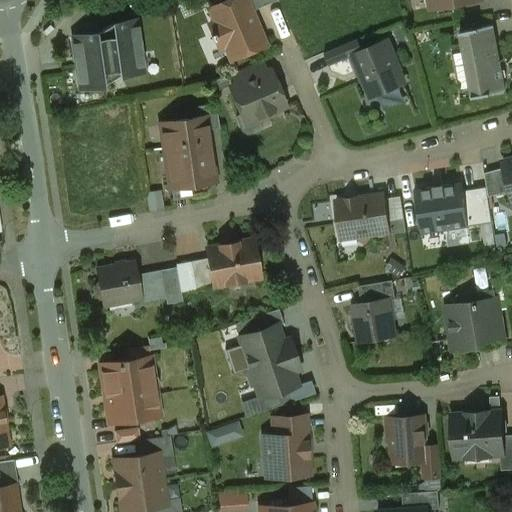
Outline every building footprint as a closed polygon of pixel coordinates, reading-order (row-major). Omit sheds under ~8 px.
[(231,0),(209,10),(215,25),(210,27),(213,35),(210,36),(212,40),(215,39),(218,47),(223,44),(230,59),(265,44),(252,11),(246,0),(231,0)] [(277,0),(246,0),(252,11),(278,0),(277,0)] [(429,0),(431,9),(481,0),(429,0)] [(113,24),(96,34),(73,38),(81,88),(103,85),(120,75),(143,72),(135,21),(113,24)] [(493,26),(482,28),(460,32),(473,98),(494,94),(494,93),(505,91),(502,78),(506,77),(505,70),(502,71),(498,52),(493,26)] [(357,39),(324,53),(330,67),(352,57),(363,53),(362,51),(357,39)] [(388,41),(362,51),(363,53),(352,57),(357,70),(359,70),(371,97),(404,83),(398,69),(400,69),(388,41)] [(262,61),(230,74),(235,84),(266,71),(262,61)] [(266,71),(235,84),(238,91),(232,94),(243,118),(255,113),(259,121),(275,114),(274,112),(286,106),(279,89),(274,91),(266,71)] [(216,104),(195,107),(198,118),(205,117),(207,130),(219,129),(216,104)] [(198,118),(161,124),(171,188),(214,181),(207,130),(205,117),(198,118)] [(511,159),(503,162),(504,168),(510,191),(511,198),(511,159)] [(504,168),(485,173),(488,197),(510,191),(504,168)] [(462,184),(416,191),(423,235),(469,228),(463,190),(462,184)] [(463,190),(469,228),(492,224),(487,187),(463,190)] [(383,195),(336,202),(342,238),(357,236),(365,242),(371,234),(387,232),(389,231),(384,199),(383,195)] [(401,197),(384,199),(389,231),(387,232),(388,235),(407,232),(404,218),(404,219),(401,197)] [(237,243),(220,246),(220,247),(207,249),(208,258),(214,286),(227,284),(243,281),(259,277),(252,240),(237,243)] [(208,258),(190,262),(195,290),(214,286),(208,258)] [(134,263),(96,270),(99,284),(98,284),(94,289),(95,296),(100,299),(102,299),(103,306),(141,298),(137,276),(134,263)] [(160,271),(137,276),(141,298),(141,302),(165,297),(160,271)] [(505,278),(492,280),(494,291),(495,291),(498,311),(510,309),(505,278)] [(393,281),(359,286),(362,304),(387,300),(388,301),(396,299),(393,281)] [(494,291),(475,294),(475,298),(458,301),(458,305),(447,306),(455,351),(503,343),(498,311),(495,291),(494,291)] [(362,304),(354,306),(360,342),(394,336),(388,301),(387,300),(362,304)] [(278,309),(250,319),(255,332),(277,325),(277,326),(283,324),(278,309)] [(255,332),(239,337),(250,368),(245,370),(251,386),(255,385),(260,398),(288,388),(297,385),(291,366),(297,364),(290,344),(284,347),(277,326),(277,325),(255,332)] [(149,346),(125,349),(127,361),(150,357),(149,346)] [(127,361),(100,365),(109,422),(141,417),(141,414),(156,412),(157,415),(159,415),(156,392),(150,393),(147,378),(153,377),(150,357),(127,361)] [(288,388),(260,398),(264,411),(292,402),(288,388)] [(501,410),(451,414),(454,459),(503,456),(504,456),(503,436),(501,410)] [(304,416),(274,418),(275,435),(305,433),(304,416)] [(423,417),(386,419),(388,440),(392,440),(393,457),(407,456),(408,462),(424,461),(426,461),(425,447),(423,417)] [(138,428),(114,431),(116,444),(140,440),(138,428)] [(275,435),(264,436),(266,460),(272,460),(273,477),(309,474),(306,433),(305,433),(275,435)] [(511,435),(503,436),(504,456),(503,456),(504,470),(511,469),(511,435)] [(439,446),(425,447),(426,461),(424,461),(425,479),(441,478),(439,446)] [(158,453),(114,460),(118,486),(162,479),(158,453)] [(13,460),(0,461),(0,487),(13,485),(14,487),(18,486),(13,460)] [(162,479),(118,486),(122,511),(166,505),(162,479)] [(0,487),(0,511),(17,511),(17,507),(13,503),(11,496),(14,492),(14,487),(13,485),(0,487)] [(288,488),(289,506),(312,504),(311,487),(288,488)] [(438,491),(402,494),(402,495),(404,510),(427,508),(427,510),(439,509),(438,491)]
